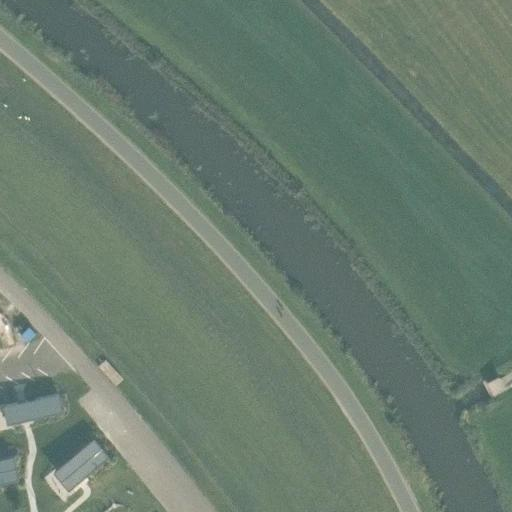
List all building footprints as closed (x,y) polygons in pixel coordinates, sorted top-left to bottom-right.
[(0,351),(0,368),(4,375),(22,364),(10,345),(0,351)] [(32,376),(17,388),(31,406),(46,393),(32,376)] [(494,393),(504,387),(498,377),(488,382),(487,383),(492,393),(494,393)] [(38,416),(46,429),(68,414),(60,402),(38,416)] [(89,431),(72,438),(81,461),(98,453),(89,431)] [(8,493),(27,506),(35,495),(15,482),(8,493)]
